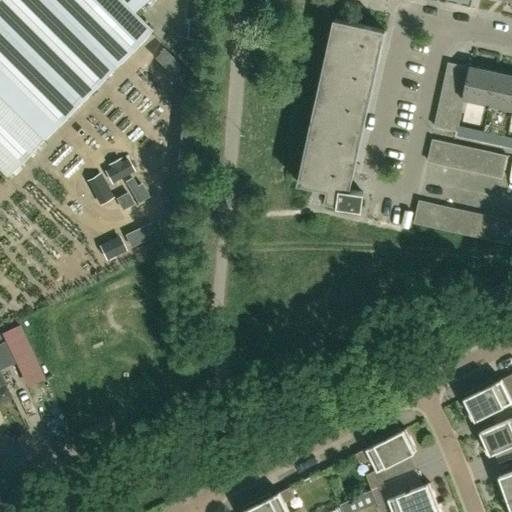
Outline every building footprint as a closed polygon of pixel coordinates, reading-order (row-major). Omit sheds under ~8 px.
[(0,0),(0,169),(6,176),(152,30),(133,11),(144,0),(0,0)] [(346,189),(348,178),(380,30),(385,31),(386,29),(335,18),(299,183),(327,189),(325,200),(360,208),(362,191),(346,189)] [(187,39),(202,40),(203,40),(204,20),(188,19),(187,39)] [(449,62),(447,73),(468,78),(471,67),(449,62)] [(471,65),(471,67),(468,78),(466,88),(463,99),(490,105),(498,71),(471,65)] [(490,105),(511,109),(511,74),(498,71),(490,105)] [(466,88),(468,78),(447,73),(445,84),(466,88)] [(463,99),(466,88),(445,84),(442,94),(463,99)] [(442,94),(440,105),(461,110),(463,99),(442,94)] [(437,116),(459,120),(461,110),(440,105),(437,116)] [(456,131),(458,126),(459,120),(437,116),(435,127),(456,131)] [(481,141),(483,132),(458,126),(456,131),(455,136),(481,141)] [(481,141),(504,146),(506,137),(483,132),(481,141)] [(428,160),(439,163),(444,141),(432,139),(428,160)] [(444,141),(439,163),(449,165),(454,143),(444,141)] [(454,143),(449,165),(460,167),(465,146),(454,143)] [(460,167),(470,170),(475,148),(465,146),(460,167)] [(470,170),(481,172),(486,150),(475,148),(470,170)] [(481,172),(491,174),(496,153),(486,150),(481,172)] [(507,155),(496,153),(491,174),(502,177),(507,155)] [(419,201),(414,223),(424,225),(429,203),(419,201)] [(429,203),(424,225),(435,227),(440,206),(429,203)] [(451,208),(440,206),(435,227),(446,230),(451,208)] [(461,211),(451,208),(446,230),(457,232),(461,211)] [(461,211),(457,232),(467,234),(472,213),(461,211)] [(472,213),(467,234),(478,237),(483,215),(472,213)] [(489,239),(494,218),(483,215),(478,237),(489,239)] [(494,218),(489,239),(499,242),(504,220),(494,218)] [(511,233),(511,221),(504,220),(499,242),(510,244),(511,233)] [(0,370),(17,362),(7,340),(2,342),(0,337),(0,386),(6,384),(0,370)] [(500,408),(505,420),(506,421),(511,417),(511,373),(481,389),(479,386),(466,393),(467,396),(462,398),(473,421),(500,408)] [(511,417),(506,421),(505,420),(478,432),(488,455),(511,444),(511,417)] [(371,489),(401,476),(401,475),(400,475),(400,476),(397,477),(391,463),(418,450),(406,428),(401,430),(400,428),(386,434),(388,437),(356,453),(360,463),(371,458),(376,470),(365,475),(371,489)] [(511,470),(497,476),(505,498),(502,499),(502,500),(511,496),(511,470)] [(402,477),(401,476),(371,489),(380,511),(381,511),(392,508),(393,511),(419,511),(442,503),(441,502),(438,503),(430,482),(402,492),(397,478),(401,477),(402,477)] [(245,509),(240,511),(302,511),(300,507),(290,511),(289,511),(284,501),(295,495),(290,487),(259,503),(257,500),(244,507),(245,509)] [(511,511),(511,496),(502,500),(503,501),(506,500),(509,511),(511,511)] [(441,511),(439,505),(442,504),(442,503),(419,511),(441,511)]
